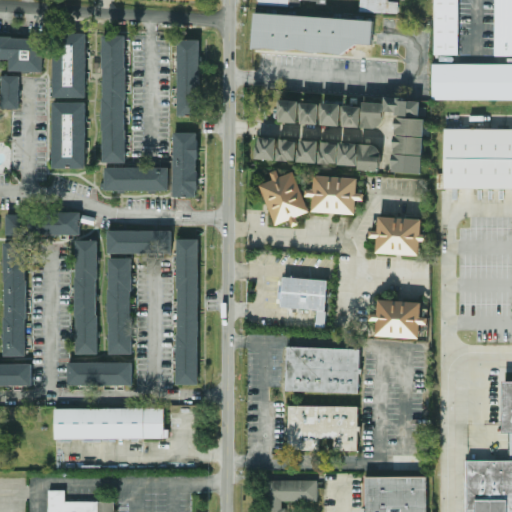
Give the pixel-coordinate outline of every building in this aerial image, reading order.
[(360,0),(360,11),(386,13),(387,0),(360,0)] [(435,53),(434,0),(459,0),(459,53),(435,53)] [(495,0),(511,0),(511,54),(495,55),(495,0)] [(251,13),(248,49),(263,48),(276,50),(292,49),(307,53),(321,52),(339,56),(354,46),(367,46),(371,23),(251,13)] [(53,98),(87,97),(86,33),(63,33),(63,46),(53,46),(53,98)] [(103,163),(126,163),(125,35),(102,36),(103,163)] [(178,116),(200,116),(199,40),(178,40),(178,116)] [(511,98),(433,98),(433,65),(511,65),(511,98)] [(20,76),(3,75),(2,109),(20,109),(20,76)] [(422,174),(427,102),(385,99),(385,103),(364,102),(362,127),(383,129),(384,112),(396,113),(392,172),(422,174)] [(299,101),(280,100),(279,122),(299,123),(299,101)] [(86,102),(53,102),(53,168),(86,168),(86,102)] [(319,103),(302,103),(301,124),(319,124),(319,103)] [(322,125),(341,126),(342,104),(323,103),(322,125)] [(344,127),(361,127),(362,106),(344,106),(344,127)] [(447,127),(511,127),(511,187),(447,187),(447,127)] [(174,197),(199,197),(198,133),(173,133),(174,197)] [(276,160),(278,138),(259,137),(257,159),(276,160)] [(297,140),(280,140),(279,160),(297,161),(297,140)] [(321,141),(300,140),(300,162),(319,163),(319,164),(338,164),(339,143),(321,142),(321,141)] [(380,171),(382,145),(340,143),(339,165),(360,166),(360,170),(380,171)] [(105,167),(105,190),(169,191),(170,168),(105,167)] [(310,211),(279,225),(261,185),(293,171),(310,211)] [(355,214),(313,211),(316,176),(358,180),(355,214)] [(81,235),(81,213),(7,214),(7,235),(81,235)] [(376,253),(379,216),(422,219),(420,256),(376,253)] [(108,254),(172,253),(172,230),(108,231),(108,254)] [(198,385),(200,239),(178,239),(176,385),(198,385)] [(98,354),(98,240),(75,240),(75,354),(98,354)] [(5,356),(26,356),(26,243),(4,243),(5,356)] [(109,354),(132,354),(132,258),(108,258),(109,354)] [(281,307),(284,277),(328,280),(325,311),(281,307)] [(375,336),(378,301),(421,304),(419,338),(375,336)] [(316,327),(317,311),(327,312),(326,328),(316,327)] [(287,391),(288,348),(361,349),(360,392),(287,391)] [(132,362),(68,362),(68,386),(132,385),(132,362)] [(0,385),(33,385),(32,363),(0,363),(0,385)] [(289,450),(289,405),(359,406),(359,450),(335,450),(335,438),(321,438),(321,450),(289,450)] [(56,438),(56,408),(164,408),(164,439),(56,438)] [(464,511),(464,460),(511,460),(511,511),(464,511)] [(364,511),(365,477),(429,478),(428,511),(364,511)] [(318,501),(317,480),(267,481),(267,511),(285,511),(285,502),(318,501)] [(114,511),(115,501),(66,501),(66,490),(50,490),(50,511),(114,511)]
